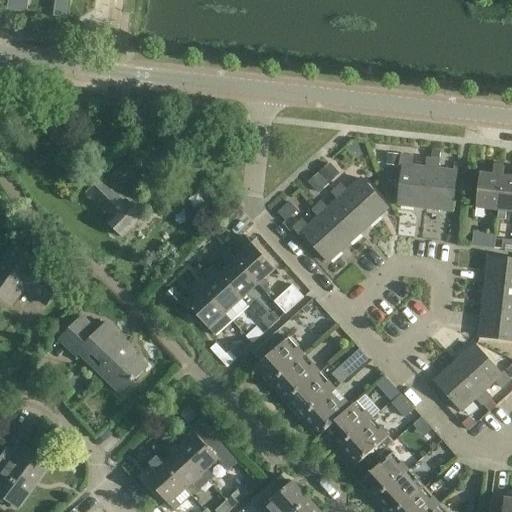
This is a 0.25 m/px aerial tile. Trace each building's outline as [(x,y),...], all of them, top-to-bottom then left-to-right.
[(68,1),(63,0),(56,0),(54,17),(66,19),(68,1)] [(12,1),(11,12),(22,13),(23,2),(12,1)] [(117,140),(94,163),(106,174),(128,152),(117,140)] [(432,151),(431,159),(439,160),(440,151),(432,151)] [(387,153),(386,165),(398,166),(399,155),(387,153)] [(401,156),(400,167),(403,167),(399,205),(425,209),(431,160),(427,159),(426,169),(412,167),(413,158),(401,156)] [(130,160),(108,182),(102,177),(86,193),(111,217),(107,221),(123,238),(143,217),(135,209),(139,205),(124,191),(142,172),(130,160)] [(431,160),(425,209),(452,212),(457,172),(438,170),(439,161),(431,160)] [(498,212),(504,177),(505,168),(494,166),(493,176),(480,174),(475,217),(484,218),(485,210),(498,212)] [(497,220),(504,221),(505,221),(506,213),(511,213),(511,177),(504,177),(498,212),(497,220)] [(368,227),(388,209),(361,179),(348,192),(342,185),(335,190),(368,227)] [(348,245),(368,227),(335,190),(333,193),(339,200),(328,209),(322,203),(316,208),(348,245)] [(289,203),(278,213),(285,222),(297,211),(289,203)] [(329,263),(348,245),(316,208),(313,211),(319,217),(308,227),(302,220),(294,228),(300,236),(303,234),(329,263)] [(472,246),(492,249),(494,249),(495,235),(474,233),(472,246)] [(258,284),(265,291),(271,286),(264,279),(275,270),(246,237),(238,244),(245,251),(236,259),(259,284),(258,284)] [(511,241),(501,240),(500,250),(511,251),(511,241)] [(24,288),(46,304),(60,285),(38,269),(41,265),(14,245),(0,264),(0,293),(13,303),(24,288)] [(228,266),(220,274),(219,274),(242,299),(249,306),(255,301),(248,294),(258,284),(259,284),(236,259),(230,252),(222,259),(228,266)] [(486,284),(511,287),(511,260),(489,258),(486,284)] [(212,281),(203,289),(232,321),(238,316),(232,309),(242,299),(219,274),(220,274),(213,267),(206,274),(212,281)] [(203,289),(197,282),(189,289),(196,296),(186,304),(215,336),(232,321),(203,289)] [(175,284),(163,295),(175,307),(187,296),(175,284)] [(511,287),(486,284),(483,311),(511,314),(511,287)] [(286,314),(304,298),(293,285),(275,301),(286,314)] [(480,337),(499,340),(511,340),(511,314),(483,311),(480,337)] [(274,312),(263,322),(270,329),(280,319),(274,312)] [(80,353),(122,393),(147,368),(124,346),(127,343),(107,323),(98,332),(82,317),(60,340),(77,356),(80,353)] [(258,327),(247,337),(253,344),(264,334),(258,327)] [(289,338),(259,365),(255,368),(272,386),(306,355),(289,338)] [(236,359),(248,349),(241,342),(230,352),(229,351),(226,354),(224,352),(218,358),(227,368),(236,359)] [(501,375),(475,346),(455,364),(488,400),(491,398),(485,391),(496,381),(501,388),(510,380),(503,373),(501,375)] [(351,360),(360,369),(369,361),(360,351),(351,360)] [(321,372),(306,355),(272,386),(287,403),(321,372)] [(488,400),(455,364),(435,382),(462,411),(476,399),(482,406),(488,400)] [(287,403),(303,421),(337,391),(321,372),(287,403)] [(352,406),(337,391),(303,421),(318,438),(324,433),(352,406)] [(324,433),(340,450),(374,419),(358,401),(352,406),(324,433)] [(471,417),(463,424),(462,425),(469,431),(477,424),(471,417)] [(374,419),(340,450),(355,467),(390,436),(374,419)] [(8,424),(0,434),(0,463),(1,465),(0,465),(0,494),(19,508),(49,466),(21,446),(27,438),(8,424)] [(173,442),(208,481),(214,476),(208,470),(219,460),(190,427),(182,435),(191,444),(182,452),(173,442)] [(157,457),(186,490),(192,497),(198,491),(208,481),(173,442),(166,449),(174,459),(166,466),(157,457)] [(388,447),(376,459),(381,464),(393,453),(388,447)] [(375,501),(409,470),(394,453),(393,453),(381,464),(359,483),(375,501)] [(186,490),(157,457),(149,464),(156,471),(146,480),(176,511),(182,506),(176,499),(186,490)] [(385,511),(398,511),(425,488),(409,470),(375,501),(385,511)] [(282,475),(274,482),(282,491),(288,486),(290,484),(282,475)] [(264,489),(249,504),(256,511),(294,511),(308,499),(292,482),(290,484),(288,486),(282,491),(274,482),(274,481),(273,482),(264,489)] [(238,504),(249,494),(242,487),(232,497),(238,504)] [(425,488),(398,511),(433,511),(441,505),(425,488)] [(511,511),(511,499),(505,498),(503,511),(511,511)] [(319,511),(308,499),(294,511),(319,511)] [(215,511),(229,511),(233,509),(226,501),(215,511)]
